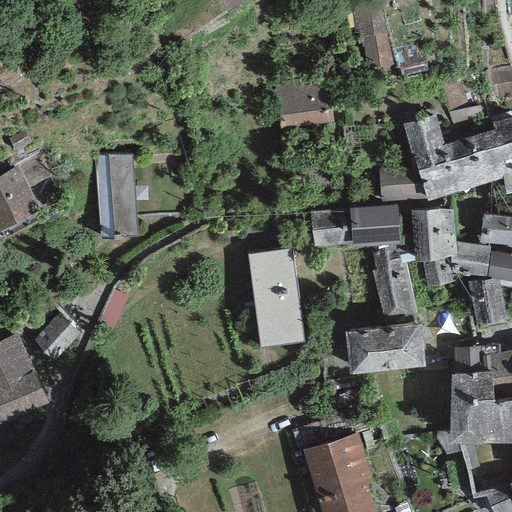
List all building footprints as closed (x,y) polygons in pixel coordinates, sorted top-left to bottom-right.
[(246,0),(217,0),(226,13),(246,0)] [(365,69),(393,64),(386,33),(381,5),(351,10),(354,39),(361,38),(365,69)] [(297,79),(274,82),(280,129),(333,123),(329,84),(298,88),(297,79)] [(436,114),(402,124),(411,155),(445,145),(436,114)] [(495,130),(445,145),(411,155),(416,167),(427,199),(428,202),(503,180),(498,163),(511,158),(511,118),(491,122),(495,130)] [(95,156),(100,236),(137,234),(131,154),(95,156)] [(511,158),(498,163),(503,180),(507,194),(511,192),(511,158)] [(19,167),(0,175),(0,231),(41,211),(19,167)] [(416,167),(379,169),(380,200),(427,199),(416,167)] [(397,205),(349,209),(351,243),(352,247),(377,245),(395,243),(400,243),(397,205)] [(349,209),(310,212),(314,246),(351,243),(349,209)] [(453,209),(410,210),(414,262),(422,261),(450,257),(457,256),(457,243),(453,209)] [(511,218),(482,214),(479,243),(511,245),(511,218)] [(396,250),(395,243),(377,245),(379,252),(372,253),(375,270),(372,271),(385,322),(417,314),(406,263),(402,264),(399,250),(396,250)] [(489,247),(457,243),(457,256),(450,257),(452,273),(486,277),(489,247)] [(291,250),(249,255),(261,348),(303,342),(291,250)] [(511,255),(491,252),(487,277),(494,278),(499,279),(511,281),(511,255)] [(450,257),(422,261),(428,288),(453,282),(452,273),(450,257)] [(494,278),(467,282),(477,327),(506,322),(499,279),(494,278)] [(116,286),(107,317),(121,322),(131,290),(116,286)] [(63,320),(58,314),(32,340),(54,360),(80,334),(63,320)] [(421,325),(345,333),(350,375),(425,367),(421,325)] [(17,333),(0,341),(0,426),(48,404),(17,333)] [(500,345),(453,348),(454,374),(490,372),(492,387),(511,384),(511,351),(500,353),(500,345)] [(448,444),(511,444),(511,400),(494,403),(492,387),(490,372),(454,374),(450,374),(448,444)] [(358,433),(302,450),(321,511),(374,511),(367,485),(373,483),(358,433)] [(511,511),(511,483),(510,484),(483,492),(492,511),(511,511)]
